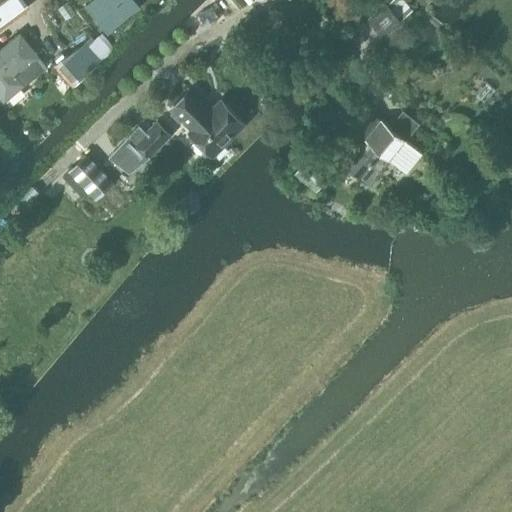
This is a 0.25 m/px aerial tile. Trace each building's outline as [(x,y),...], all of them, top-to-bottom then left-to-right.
[(23,0),(7,0),(0,5),(0,24),(27,5),(23,0)] [(106,33),(140,3),(137,0),(88,0),(82,6),(106,33)] [(383,35),(400,21),(385,5),(369,19),(383,35)] [(40,55),(20,30),(0,45),(0,94),(3,98),(26,81),(18,72),(40,55)] [(55,61),(67,79),(86,66),(80,57),(95,47),(89,38),(55,61)] [(487,83),(477,94),(485,101),(495,89),(487,83)] [(211,153),(242,122),(222,101),(211,112),(189,89),(172,106),(194,129),(190,133),(211,153)] [(402,111),(389,127),(371,113),(356,131),(366,139),(345,165),(360,177),(368,184),(388,159),(405,172),(421,153),(405,141),(418,124),(402,111)] [(142,133),(132,143),(148,158),(171,135),(155,120),(142,133)] [(135,126),(107,156),(125,171),(143,157),(131,144),(142,133),(135,126)] [(86,155),(66,173),(89,196),(107,180),(86,155)] [(316,188),(329,171),(309,156),(296,173),(316,188)]
